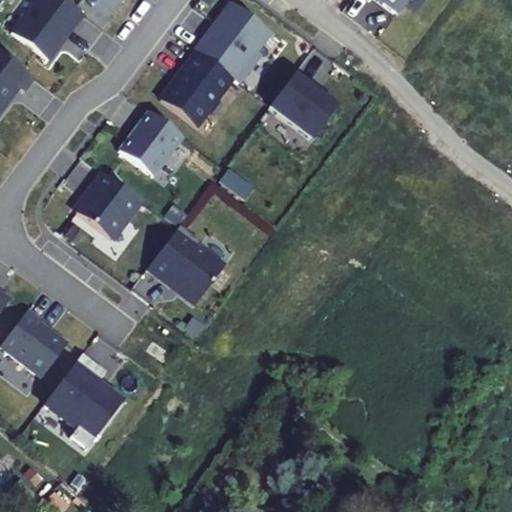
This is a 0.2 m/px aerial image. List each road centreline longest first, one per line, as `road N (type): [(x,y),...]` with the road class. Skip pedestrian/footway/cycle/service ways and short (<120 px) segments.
road 1 (residential): [(297,0),(356,39),(438,128),(511,186)]
road 2 (residential): [(174,0),(115,77),(82,100),(0,210)]
road 3 (residential): [(0,241),(127,337)]
